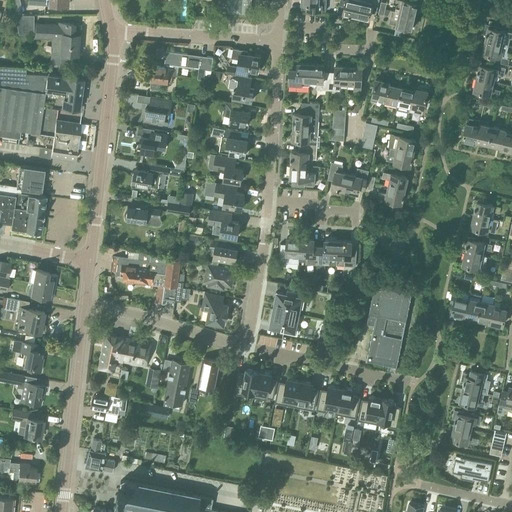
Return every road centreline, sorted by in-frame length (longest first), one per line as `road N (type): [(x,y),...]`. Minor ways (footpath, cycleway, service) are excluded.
road 1 (residential): [(84,305),(241,340),(267,203)]
road 2 (tertiary): [(89,262),(112,33)]
road 3 (tertiary): [(61,511),(84,305)]
road 4 (residential): [(112,33),(277,42)]
road 5 (residential): [(267,203),(277,42)]
road 6 (residential): [(279,26),(326,29),(326,47),(368,50),(370,31)]
